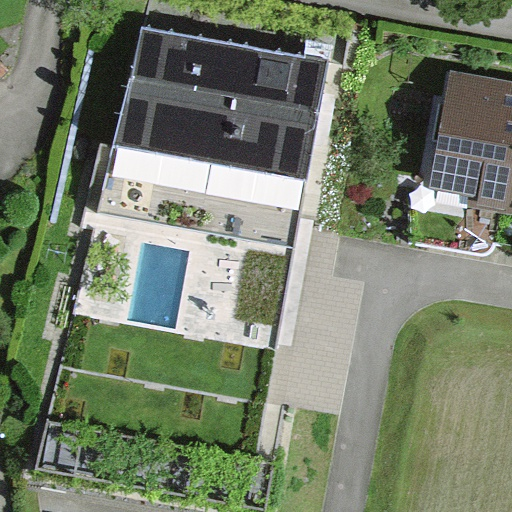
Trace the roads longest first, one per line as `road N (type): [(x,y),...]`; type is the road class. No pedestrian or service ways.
road 1 (residential): [(73,0),(23,164)]
road 2 (residential): [(511,27),(354,0)]
